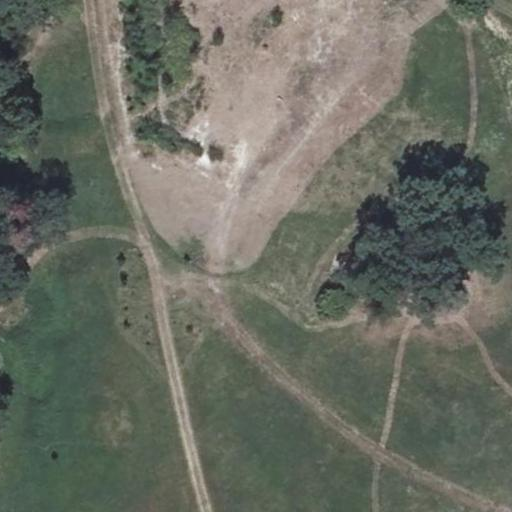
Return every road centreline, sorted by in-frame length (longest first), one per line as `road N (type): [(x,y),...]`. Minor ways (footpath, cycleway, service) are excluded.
road 1 (track): [(96,0),(103,77),(136,234),(212,319),(323,418),(488,511)]
road 2 (track): [(272,111),(187,424),(204,511)]
